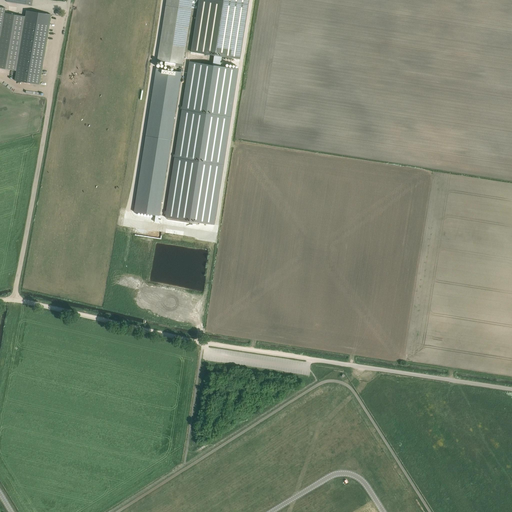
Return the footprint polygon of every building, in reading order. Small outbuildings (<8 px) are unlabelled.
[(166,0),(158,60),(165,61),(165,66),(180,68),(179,72),(181,72),(182,72),(183,69),(181,69),(192,0),(166,0)] [(248,0),(198,0),(191,51),(206,54),(206,55),(208,55),(208,54),(213,55),(222,56),(240,59),(248,0)] [(26,10),(25,16),(16,71),(14,80),(39,85),(51,14),(26,10)] [(0,40),(0,68),(16,71),(25,16),(4,13),(0,40)] [(165,211),(165,214),(166,214),(165,217),(214,225),(238,69),(220,66),(221,59),(222,56),(213,55),(213,58),(212,65),(189,61),(182,106),(181,106),(181,109),(182,109),(175,155),(174,155),(174,157),(175,157),(166,211),(165,211)] [(156,68),(134,212),(159,216),(181,72),(156,68)]
